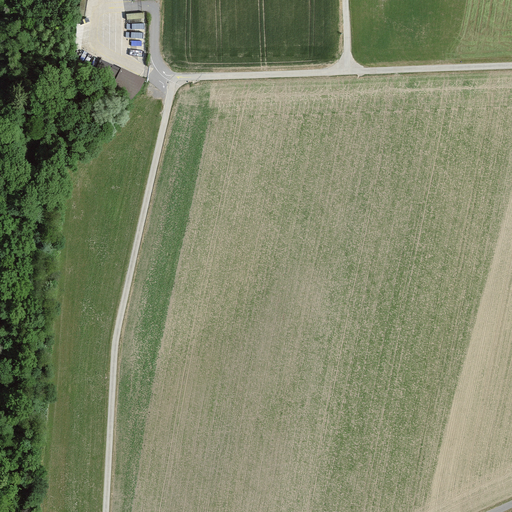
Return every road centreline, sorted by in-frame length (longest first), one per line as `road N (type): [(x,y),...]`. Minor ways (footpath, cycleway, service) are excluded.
road 1 (track): [(107,511),(115,346),(175,78)]
road 2 (track): [(175,78),(511,66)]
